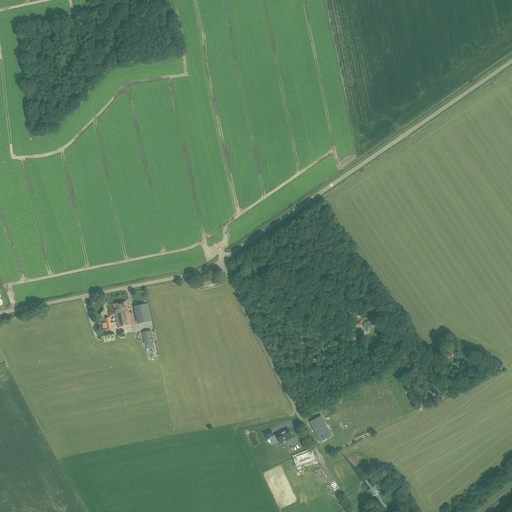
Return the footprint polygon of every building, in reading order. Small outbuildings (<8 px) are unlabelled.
[(137,322),(151,320),(149,301),(135,303),(137,322)] [(119,328),(131,326),(128,314),(129,314),(127,302),(113,304),(115,315),(116,315),(119,328)] [(373,319),(366,322),(367,323),(363,325),(366,332),(369,330),(368,327),(372,326),(376,325),(373,319)] [(151,330),(142,332),(145,344),(153,342),(151,330)] [(322,415),(311,420),(314,427),(325,422),(322,415)] [(327,426),(316,431),(319,436),(321,434),(323,439),(331,435),(327,426)] [(271,430),(265,433),(268,439),(273,436),(276,444),(292,436),(292,435),(292,434),(291,432),(290,432),(288,428),(274,435),(271,430)] [(298,464),(313,458),(310,452),(295,457),(298,464)] [(281,463),(284,481),(293,480),(290,462),(281,463)] [(303,486),(314,485),(312,467),(302,468),(303,486)]
